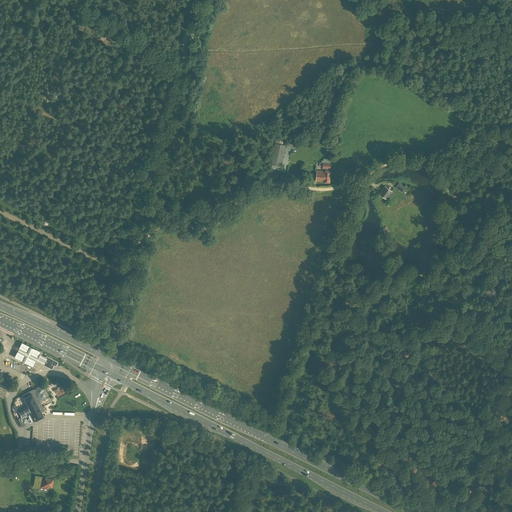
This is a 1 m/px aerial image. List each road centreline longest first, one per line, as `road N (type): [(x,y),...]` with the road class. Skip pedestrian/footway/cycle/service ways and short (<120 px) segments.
road 1 (track): [(460,511),(428,491),(397,415),(388,297),(404,278),(433,277),(511,337)]
road 2 (track): [(361,180),(235,511)]
road 3 (primary): [(413,511),(117,362)]
road 4 (primary): [(112,375),(384,511)]
road 5 (unclassified): [(117,336),(110,316),(181,67)]
road 6 (track): [(511,428),(321,294)]
road 7 (track): [(511,105),(425,159),(385,164),(361,180)]
road 8 (unclassified): [(181,67),(78,0)]
road 9 (primary): [(109,358),(0,306)]
